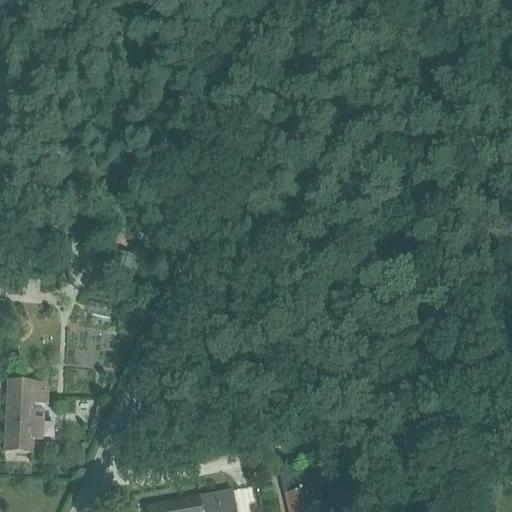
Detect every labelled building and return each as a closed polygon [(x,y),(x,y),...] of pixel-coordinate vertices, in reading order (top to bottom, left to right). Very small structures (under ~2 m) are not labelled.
[(144,232),(140,254),(147,255),(152,233),(144,232)] [(112,250),(103,281),(131,289),(141,258),(112,250)] [(114,305),(91,301),(88,312),(110,318),(114,305)] [(8,380),(4,452),(33,454),(34,439),(43,440),(44,404),(48,405),(50,382),(8,380)] [(98,400),(89,432),(95,434),(104,401),(98,400)] [(323,511),(318,488),(314,489),(309,470),(281,476),(289,511),(323,511)] [(236,511),(232,490),(200,496),(203,511),(236,511)] [(203,511),(200,496),(147,506),(148,511),(203,511)]
